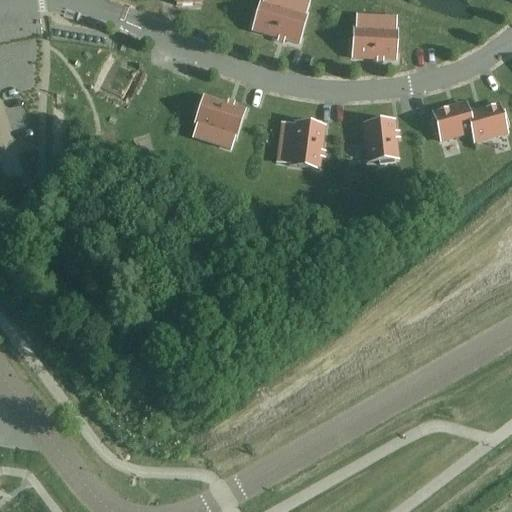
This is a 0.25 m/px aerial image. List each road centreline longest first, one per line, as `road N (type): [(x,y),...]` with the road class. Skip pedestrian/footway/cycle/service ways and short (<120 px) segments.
road 1 (residential): [(0,7),(45,4),(118,16),(239,73),(294,86),(356,89),(426,78),(470,65),(511,34)]
road 2 (unclassified): [(511,338),(191,511)]
road 3 (unclassified): [(117,511),(0,377)]
